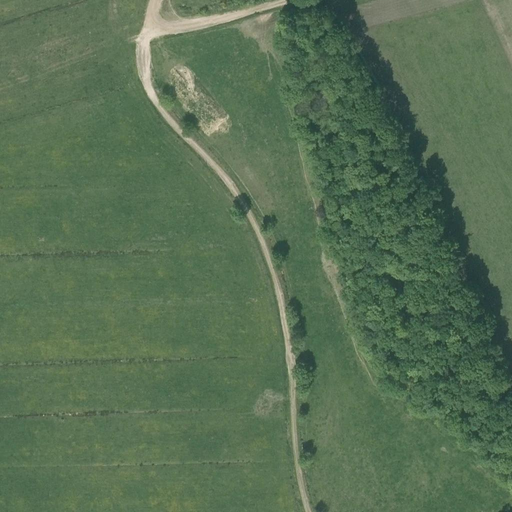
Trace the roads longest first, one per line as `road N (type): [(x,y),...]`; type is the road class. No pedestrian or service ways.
road 1 (track): [(308,511),(291,353),(272,268),(232,187),(151,90),(145,32)]
road 2 (track): [(145,32),(291,0)]
